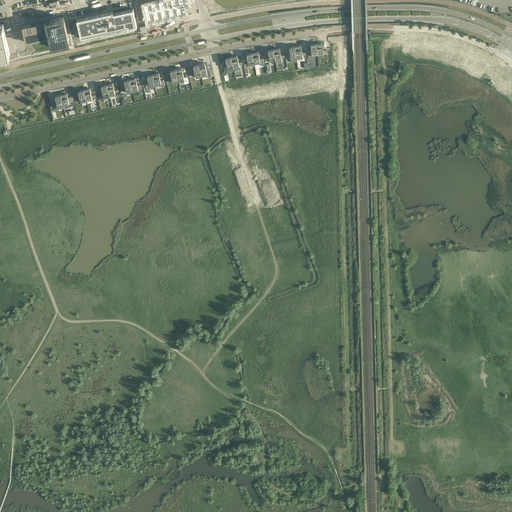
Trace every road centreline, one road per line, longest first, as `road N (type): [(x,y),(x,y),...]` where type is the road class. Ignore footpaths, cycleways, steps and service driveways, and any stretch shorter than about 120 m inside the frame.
road 1 (primary): [(511,37),(470,17),(415,7),(208,30)]
road 2 (primary): [(210,40),(336,20),(411,18),(466,25),(511,48)]
road 3 (residential): [(0,98),(212,50)]
road 4 (primary): [(0,86),(210,40)]
road 5 (primary): [(208,30),(0,76)]
road 6 (track): [(201,373),(134,326),(67,323),(56,314)]
road 7 (track): [(237,402),(259,425),(275,489),(334,510)]
